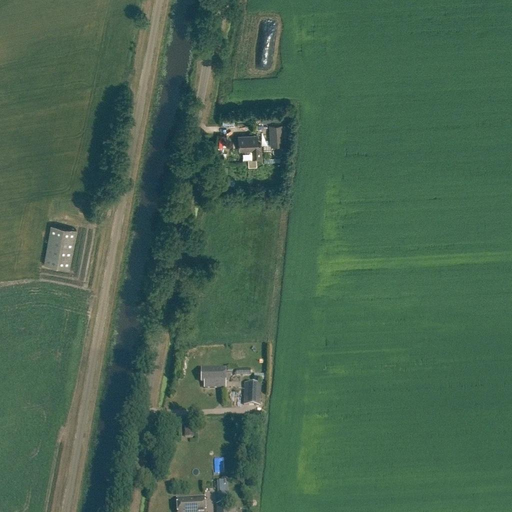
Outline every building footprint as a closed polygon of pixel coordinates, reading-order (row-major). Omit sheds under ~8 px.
[(269,125),(270,146),(284,145),(283,124),(269,125)] [(239,151),(252,150),(252,158),(261,158),(261,150),(261,144),(258,144),(258,135),(239,136),(239,151)] [(69,269),(76,230),(51,225),(45,264),(69,269)] [(225,389),(226,369),(202,368),(202,383),(205,383),(205,388),(225,389)] [(261,384),(244,384),(244,406),(261,406),(261,384)] [(194,427),(184,427),(185,435),(194,435),(194,427)] [(205,511),(204,497),(177,499),(177,511),(205,511)]
